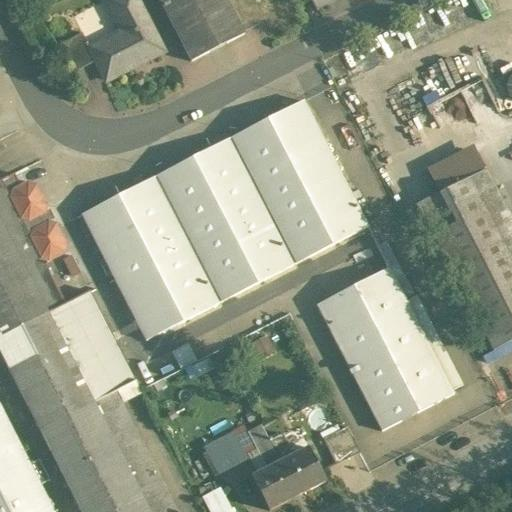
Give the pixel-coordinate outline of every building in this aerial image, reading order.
[(164,52),(137,0),(107,0),(106,1),(121,29),(119,35),(91,49),(90,49),(97,62),(107,81),(164,52)] [(227,0),(159,0),(192,62),(245,35),(227,0)] [(83,33),(62,44),(76,73),(97,62),(90,49),(91,49),(83,33)] [(511,65),(510,67),(504,73),(502,81),(503,90),(508,97),(511,99),(511,65)] [(304,102),(82,216),(146,342),(368,228),(304,102)] [(431,169),(443,193),(475,176),(485,197),(486,197),(511,247),(511,216),(475,146),(431,169)] [(29,183),(21,187),(15,174),(0,182),(0,219),(9,237),(46,218),(45,215),(48,207),(37,186),(29,183)] [(485,197),(475,176),(443,193),(417,206),(428,228),(432,236),(434,235),(493,352),(511,341),(511,247),(486,197),(485,197)] [(417,206),(406,211),(417,233),(428,228),(417,206)] [(46,218),(9,237),(48,314),(66,305),(45,265),(65,255),(68,247),(57,225),(49,222),(46,218)] [(0,241),(9,237),(0,219),(0,241)] [(9,237),(0,241),(0,339),(48,314),(9,237)] [(389,269),(317,306),(382,432),(454,395),(389,269)] [(48,314),(0,339),(0,353),(80,511),(176,511),(121,403),(116,393),(136,383),(90,293),(66,305),(48,314)] [(463,386),(426,314),(416,319),(453,391),(463,386)] [(189,345),(174,353),(182,369),(197,361),(189,345)] [(167,355),(153,363),(162,381),(176,374),(167,355)] [(141,392),(136,383),(116,393),(121,403),(141,392)] [(10,427),(0,407),(0,511),(53,511),(40,486),(50,481),(39,460),(30,465),(29,464),(10,427)] [(261,426),(222,447),(224,452),(252,437),(257,448),(269,442),(271,441),(270,439),(268,440),(261,426)] [(347,428),(323,441),(336,466),(360,453),(347,428)] [(271,441),(269,442),(279,461),(294,453),(284,434),(271,441)] [(252,437),(224,452),(233,468),(260,453),(257,448),(252,437)] [(279,461),(269,442),(257,448),(260,453),(260,454),(264,452),(266,457),(263,459),(267,467),(279,461)] [(294,453),(279,461),(297,495),(324,481),(307,446),(294,453)] [(222,447),(207,455),(218,476),(233,468),(224,452),(222,447)] [(267,467),(251,475),(269,509),(297,495),(279,461),(267,467)] [(222,489),(204,495),(210,511),(220,511),(229,509),(222,489)]
